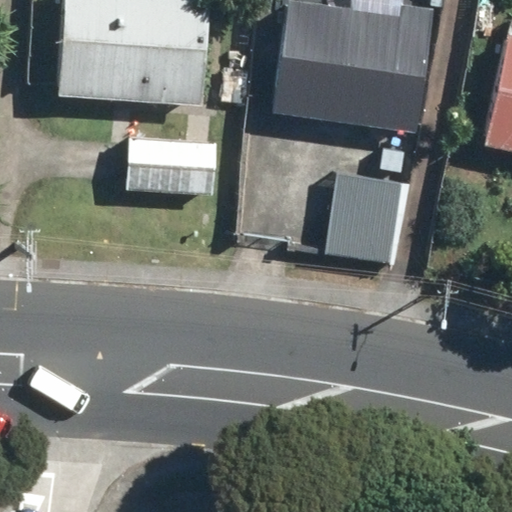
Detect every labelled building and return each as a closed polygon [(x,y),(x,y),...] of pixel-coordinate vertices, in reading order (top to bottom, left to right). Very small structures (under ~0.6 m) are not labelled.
[(59,0),(53,92),(198,102),(204,0),(59,0)] [(310,0),(282,0),(267,107),(410,127),(427,5),(396,0),(395,12),(310,0)] [(511,31),(501,29),(476,141),(511,149),(511,31)] [(126,134),(123,186),(213,191),(215,139),(126,134)] [(335,168),(323,249),(396,260),(408,179),(335,168)]
